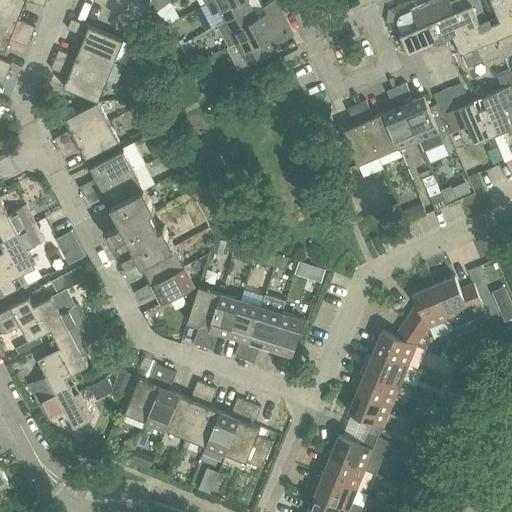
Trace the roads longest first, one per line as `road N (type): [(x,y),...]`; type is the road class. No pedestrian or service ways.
road 1 (residential): [(46,149),(156,342),(304,402)]
road 2 (residential): [(304,402),(371,276),(511,201)]
road 3 (residential): [(182,511),(67,487),(39,462),(17,421)]
road 4 (residential): [(64,0),(32,78),(31,117),(46,149)]
road 5 (residential): [(453,511),(488,410),(511,376)]
road 6 (residential): [(308,28),(332,89),(388,63)]
